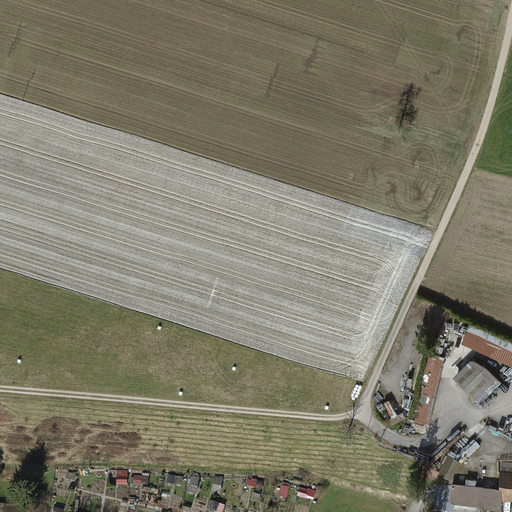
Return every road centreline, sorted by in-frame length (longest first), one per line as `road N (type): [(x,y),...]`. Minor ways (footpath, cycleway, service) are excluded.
road 1 (track): [(360,413),(478,143),(511,15)]
road 2 (track): [(0,388),(330,417),(360,413)]
